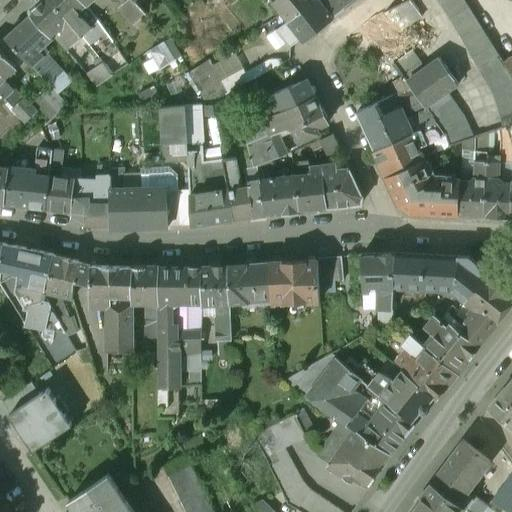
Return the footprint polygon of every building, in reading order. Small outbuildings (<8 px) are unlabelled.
[(78,29),(51,0),(39,0),(34,4),(34,6),(34,9),(35,10),(34,12),(53,37),(54,37),(66,51),(83,36),(78,29)] [(86,5),(82,0),(51,0),(78,29),(83,36),(98,22),(86,5)] [(84,0),(87,3),(90,0),(109,0),(133,25),(142,17),(131,0),(84,0)] [(96,0),(90,0),(87,3),(86,5),(98,22),(113,42),(125,32),(96,0)] [(131,0),(142,17),(147,13),(135,1),(135,0),(131,0)] [(275,0),(274,1),(290,22),(317,0),(275,0)] [(317,0),(290,22),(279,31),(290,47),(302,39),(303,41),(355,0),(317,0)] [(422,16),(410,0),(408,0),(389,10),(403,30),(422,16)] [(511,75),(503,61),(465,0),(438,0),(494,94),(504,128),(507,127),(511,125),(511,75)] [(403,30),(389,10),(367,24),(394,63),(413,50),(416,48),(403,30)] [(53,37),(34,12),(7,39),(28,61),(53,37)] [(426,69),(413,50),(394,63),(402,74),(416,94),(426,108),(435,121),(443,133),(445,135),(449,145),(474,137),(464,116),(448,92),(459,85),(440,59),(426,69)] [(15,67),(0,51),(0,95),(4,99),(13,90),(2,79),(15,67)] [(511,55),(503,61),(511,75),(511,55)] [(57,74),(40,56),(31,65),(48,83),(57,74)] [(223,79),(209,58),(189,71),(204,97),(218,95),(241,83),(235,74),(223,79)] [(104,62),(86,73),(97,85),(114,74),(104,62)] [(416,94),(402,74),(394,80),(399,91),(393,94),(398,106),(416,94)] [(68,104),(51,86),(33,102),(50,121),(68,104)] [(393,94),(356,111),(374,150),(411,133),(398,106),(393,94)] [(315,97),(264,118),(271,133),(247,143),(254,167),(286,153),(277,131),(286,126),(293,129),(298,142),(319,133),(317,127),(328,123),(320,106),(319,106),(315,97)] [(36,111),(23,98),(12,108),(25,122),(36,111)] [(201,104),(186,105),(188,154),(190,196),(209,192),(208,169),(204,169),(201,104)] [(186,105),(161,107),(164,161),(174,161),(173,155),(188,154),(186,105)] [(426,108),(412,117),(418,129),(435,121),(426,108)] [(418,129),(411,133),(416,145),(443,133),(435,121),(418,129)] [(504,128),(501,129),(500,161),(494,161),(494,148),(487,148),(487,153),(486,215),(511,216),(511,188),(511,147),(507,127),(504,128)] [(331,133),(320,138),(324,147),(319,149),(322,155),(338,148),(331,133)] [(411,133),(374,150),(386,175),(422,158),(416,145),(411,133)] [(35,171),(9,168),(5,204),(45,208),(51,150),(38,149),(35,171)] [(63,151),(51,150),(45,208),(73,211),(76,180),(60,178),(63,151)] [(471,181),(460,180),(459,214),(486,215),(487,153),(474,152),(474,177),(471,181)] [(246,186),(240,187),(235,157),(223,159),(229,189),(234,219),(254,216),(266,215),(259,178),(245,181),(246,186)] [(422,158),(386,175),(400,205),(411,212),(459,214),(460,180),(432,179),(422,158)] [(218,177),(211,178),(213,192),(229,189),(223,159),(215,161),(218,177)] [(345,162),(319,165),(323,172),(328,208),(361,204),(361,196),(360,196),(345,162)] [(319,165),(301,167),(302,174),(294,175),(300,211),(328,208),(323,172),(319,165)] [(9,168),(0,167),(0,203),(5,204),(9,168)] [(133,168),(110,169),(110,176),(111,190),(124,190),(124,180),(133,180),(133,168)] [(294,175),(263,178),(263,174),(258,174),(259,178),(266,215),(266,214),(282,213),(300,211),(294,175)] [(151,175),(140,176),(142,202),(143,227),(167,227),(166,191),(161,191),(150,192),(150,183),(152,183),(151,175)] [(96,179),(76,180),(73,211),(85,213),(85,225),(110,225),(110,228),(112,228),(111,190),(110,176),(96,176),(96,179)] [(209,192),(190,196),(192,226),(234,219),(229,189),(213,192),(209,192)] [(124,190),(111,190),(112,228),(143,227),(142,202),(124,202),(124,190)] [(178,190),(166,191),(167,227),(180,226),(178,190)] [(53,256),(5,246),(0,278),(1,280),(13,274),(20,276),(16,290),(21,292),(20,296),(27,298),(25,309),(30,310),(29,317),(45,320),(43,327),(65,331),(45,295),(53,256)] [(394,255),(361,255),(365,309),(392,308),(393,288),(394,255)] [(467,258),(394,255),(393,288),(449,290),(464,302),(484,278),(478,272),(474,264),(467,258)] [(53,256),(45,295),(65,331),(66,333),(77,330),(73,317),(69,319),(66,311),(59,296),(72,298),(77,262),(53,256)] [(341,256),(317,258),(318,261),(319,283),(343,281),(341,256)] [(318,261),(269,262),(270,300),(270,304),(319,302),(319,283),(318,261)] [(269,262),(228,267),(229,302),(270,300),(269,262)] [(133,267),(90,265),(90,312),(96,312),(96,324),(106,324),(106,365),(133,365),(133,303),(133,267)] [(158,268),(133,267),(133,303),(147,303),(158,303),(158,268)] [(201,303),(201,267),(158,268),(158,303),(158,323),(173,323),(173,307),(178,303),(201,303)] [(229,302),(228,267),(201,267),(201,303),(220,302),(221,309),(216,309),(218,341),(230,341),(229,302)] [(511,299),(484,278),(464,302),(471,307),(465,315),(468,317),(463,323),(465,324),(459,332),(477,347),(511,302),(511,299)] [(158,303),(147,303),(146,369),(158,369),(158,323),(158,303)] [(459,332),(443,319),(441,323),(433,317),(423,329),(430,335),(421,346),(455,374),(477,347),(459,332)] [(173,323),(158,323),(158,369),(158,417),(178,417),(178,354),(189,354),(189,371),(200,371),(201,330),(177,330),(177,323),(173,323)] [(421,346),(410,337),(407,339),(403,342),(402,347),(406,350),(396,362),(405,369),(402,372),(435,399),(455,374),(421,346)] [(88,349),(76,350),(83,364),(92,364),(88,349)] [(355,375),(331,355),(283,382),(344,424),(389,455),(415,423),(355,375)] [(12,366),(0,373),(0,388),(6,398),(25,386),(12,366)] [(435,399),(402,372),(393,384),(391,383),(386,389),(361,368),(355,375),(415,423),(435,399)] [(511,377),(488,407),(511,426),(511,377)] [(1,401),(9,413),(39,393),(32,382),(25,386),(6,398),(1,401)] [(9,413),(33,449),(72,423),(48,387),(39,393),(9,413)] [(300,411),(251,436),(263,458),(283,497),(287,503),(299,511),(340,511),(310,491),(299,478),(282,448),(303,437),(301,433),(309,429),(310,425),(305,416),(302,415),(300,411)] [(389,455),(344,424),(331,444),(327,441),(316,457),(350,481),(354,475),(369,485),(389,455)] [(483,511),(487,508),(473,498),(470,501),(464,496),(490,461),(462,440),(431,482),(464,506),(463,508),(468,511),(483,511)] [(202,491),(184,453),(161,464),(180,503),(202,491)] [(263,458),(258,461),(255,456),(247,460),(270,504),(283,497),(263,458)] [(511,511),(511,471),(489,502),(501,511),(511,511)] [(132,511),(108,475),(69,500),(76,511),(132,511)] [(464,506),(431,482),(408,511),(459,511),(463,508),(464,506)] [(212,511),(202,491),(180,503),(184,511),(212,511)] [(272,511),(267,506),(262,495),(250,501),(255,511),(272,511)]
